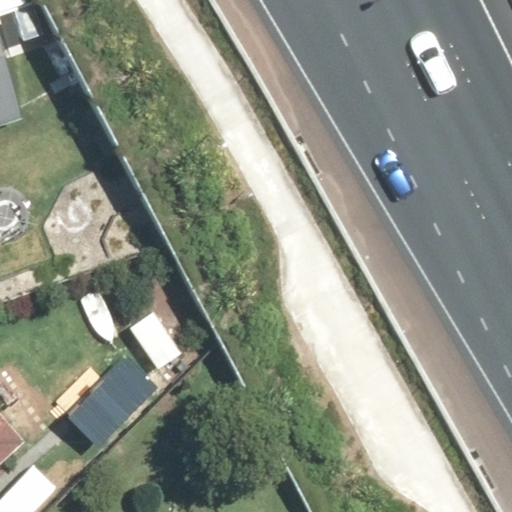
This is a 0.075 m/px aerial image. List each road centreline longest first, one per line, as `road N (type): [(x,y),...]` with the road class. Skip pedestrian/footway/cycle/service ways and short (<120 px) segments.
road 1 (motorway): [(511,439),(267,0)]
road 2 (motorway): [(511,204),(412,0)]
